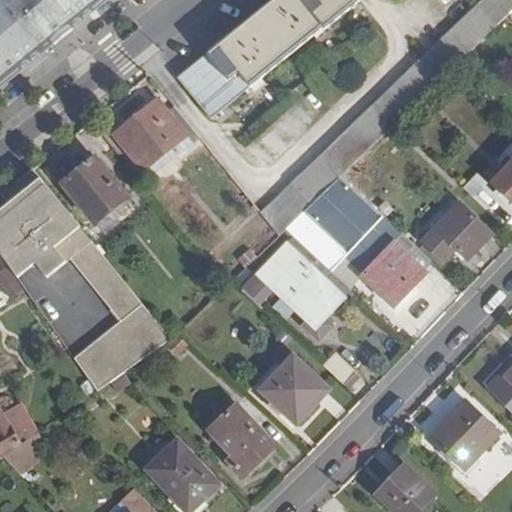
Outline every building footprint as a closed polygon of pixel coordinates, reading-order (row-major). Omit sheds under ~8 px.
[(0,0),(0,89),(109,0),(0,0)] [(276,0),(254,18),(286,59),(324,28),(325,30),(361,0),(276,0)] [(511,0),(482,0),(478,4),(496,26),(509,13),(511,9),(511,0)] [(478,4),(423,57),(442,78),(450,70),(496,26),(478,4)] [(211,118),(286,59),(254,18),(178,78),(211,118)] [(423,57),(346,131),(365,152),(394,123),(442,78),(423,57)] [(159,100),(115,136),(150,179),(201,138),(175,106),(168,112),(159,100)] [(344,132),(261,212),(279,234),(286,228),(340,176),(365,152),(346,131),(344,132)] [(127,198),(95,157),(62,184),(95,224),(127,198)] [(511,161),(492,183),(511,201),(511,161)] [(120,322),(74,358),(97,390),(127,369),(165,342),(169,339),(160,328),(33,170),(17,183),(28,198),(13,210),(0,220),(0,252),(18,278),(35,264),(47,278),(70,259),(120,322)] [(483,186),(486,183),(477,172),(464,183),(490,212),(499,205),(483,186)] [(340,176),(286,228),(294,237),(298,240),(315,222),(348,254),(344,257),(395,305),(425,274),(393,244),(402,234),(383,216),(340,176)] [(17,183),(1,195),(13,210),(28,198),(17,183)] [(491,234),(459,204),(423,242),(443,261),(456,248),(467,260),(491,234)] [(325,316),(351,289),(298,240),(294,237),(256,274),(247,265),(232,280),(257,303),(275,286),(307,317),(302,323),(319,340),(334,324),(325,316)] [(249,249),(237,260),(243,267),(256,256),(249,249)] [(7,267),(0,271),(0,285),(11,300),(24,291),(7,267)] [(175,316),(160,328),(169,339),(175,335),(178,332),(184,326),(175,316)] [(185,344),(175,335),(169,339),(165,342),(177,353),(185,344)] [(322,364),(344,384),(356,371),(334,351),(322,364)] [(329,389),(293,356),(260,391),(296,424),(329,389)] [(511,370),(492,391),(511,409),(511,370)] [(356,371),(344,384),(350,390),(362,376),(356,371)] [(501,435),(466,403),(433,437),(467,471),(501,435)] [(0,458),(6,454),(22,443),(13,428),(6,416),(0,405),(0,458)] [(274,446),(237,405),(209,431),(231,455),(226,459),(241,476),(274,446)] [(6,416),(13,428),(24,421),(17,409),(6,416)] [(22,443),(6,454),(24,474),(42,460),(34,450),(45,443),(38,432),(22,443)] [(189,511),(219,484),(177,440),(147,469),(187,511),(189,511)] [(422,511),(438,496),(406,466),(377,496),(394,511),(422,511)] [(155,511),(134,489),(108,511),(155,511)]
